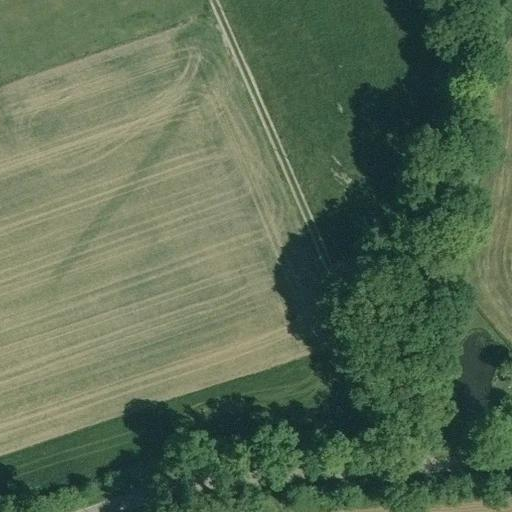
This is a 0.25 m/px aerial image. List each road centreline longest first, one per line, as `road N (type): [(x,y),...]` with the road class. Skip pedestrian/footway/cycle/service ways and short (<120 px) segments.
road 1 (track): [(416,470),(213,0)]
road 2 (unclassified): [(511,464),(186,485),(105,511)]
